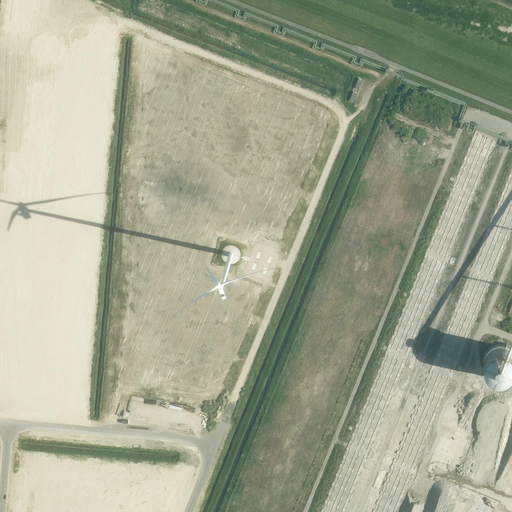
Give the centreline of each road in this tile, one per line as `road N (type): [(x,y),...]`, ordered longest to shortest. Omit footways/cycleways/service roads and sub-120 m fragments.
road 1 (unknown): [(305,511),(468,111),(511,128)]
road 2 (unclassified): [(214,440),(349,113)]
road 3 (unclassified): [(214,440),(6,425)]
